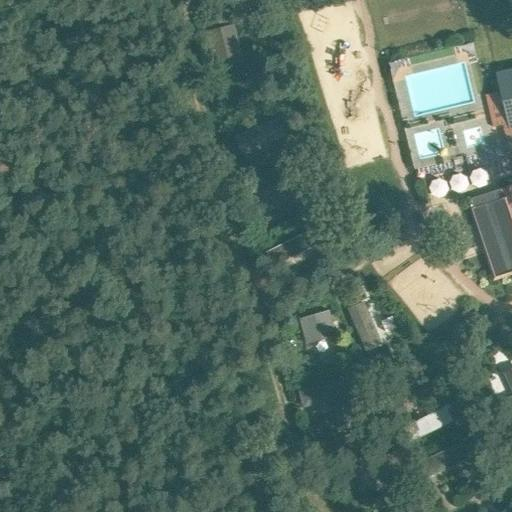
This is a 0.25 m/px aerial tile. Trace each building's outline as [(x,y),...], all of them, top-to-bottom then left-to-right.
[(233,24),(210,28),(217,65),(240,61),(233,24)] [(511,67),(496,71),(500,91),(485,94),(493,127),(503,125),(511,156),(511,155),(511,67)] [(243,148),(285,135),(279,118),(237,131),(243,148)] [(511,184),(470,198),(473,206),(470,207),(493,280),(511,273),(511,184)] [(298,316),(305,343),(334,336),(328,309),(298,316)] [(511,366),(489,376),(506,415),(511,412),(511,366)] [(311,405),(343,401),(340,381),(309,385),(311,405)] [(446,404),(403,425),(411,441),(454,421),(446,404)] [(460,441),(424,457),(431,474),(468,458),(460,441)] [(353,481),(382,475),(378,458),(350,464),(353,481)]
